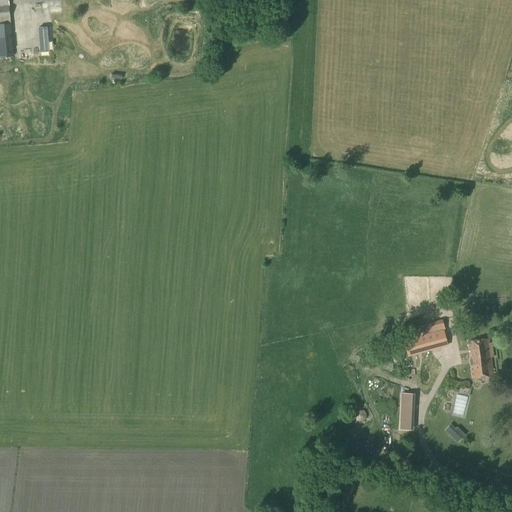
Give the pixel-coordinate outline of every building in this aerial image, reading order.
[(0,0),(0,57),(13,57),(11,24),(10,24),(8,0),(0,0)] [(47,27),(38,27),(40,52),(49,52),(47,27)] [(407,351),(445,341),(442,330),(444,329),(442,321),(425,325),(427,333),(403,339),(407,351)] [(470,361),(491,358),(493,358),(492,344),(488,344),(488,339),(468,342),(470,361)] [(458,365),(463,368),(468,361),(462,357),(458,365)] [(491,358),(470,361),(473,379),(493,376),(491,358)] [(441,397),(452,389),(444,379),(434,386),(441,397)] [(415,394),(402,393),(401,405),(414,406),(415,394)] [(459,420),(470,422),(473,401),(462,400),(459,420)] [(370,416),(370,415),(370,414),(370,413),(369,413),(369,412),(369,411),(368,411),(368,410),(367,410),(367,409),(366,409),(365,409),(364,408),(363,408),(362,408),(361,408),(360,408),(360,409),(359,409),(358,409),(357,410),(356,410),(356,411),(355,412),(355,413),(354,413),(354,414),(354,415),(354,416),(354,417),(354,418),(354,419),(355,419),(355,420),(355,421),(356,421),(356,422),(357,422),(357,423),(358,423),(359,423),(359,424),(360,424),(361,424),(362,424),(363,424),(364,424),(365,424),(366,423),(367,423),(367,422),(368,422),(368,421),(369,421),(369,420),(369,419),(370,419),(370,418),(370,417),(370,416)] [(450,424),(443,430),(448,434),(454,428),(450,424)]
